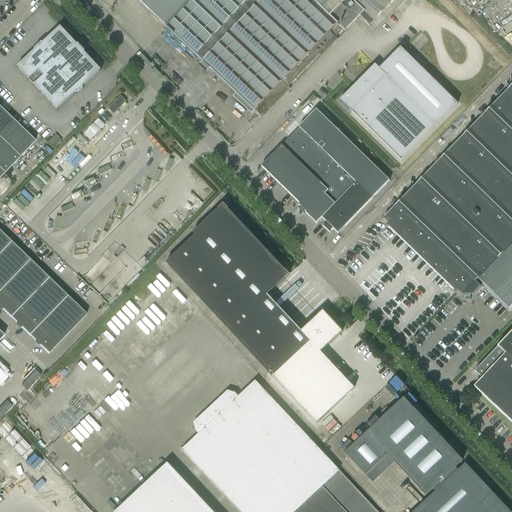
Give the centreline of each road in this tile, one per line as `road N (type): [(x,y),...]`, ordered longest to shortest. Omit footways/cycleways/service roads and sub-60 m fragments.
road 1 (unclassified): [(511,459),(79,0)]
road 2 (unknown): [(64,246),(74,262),(94,258),(227,118),(251,126),(330,61),(372,37),(401,34)]
road 3 (unknown): [(130,374),(186,334),(215,354),(216,373),(169,421)]
road 4 (unknown): [(327,262),(448,142)]
road 5 (unknown): [(92,485),(62,453),(57,415),(78,395),(103,387)]
